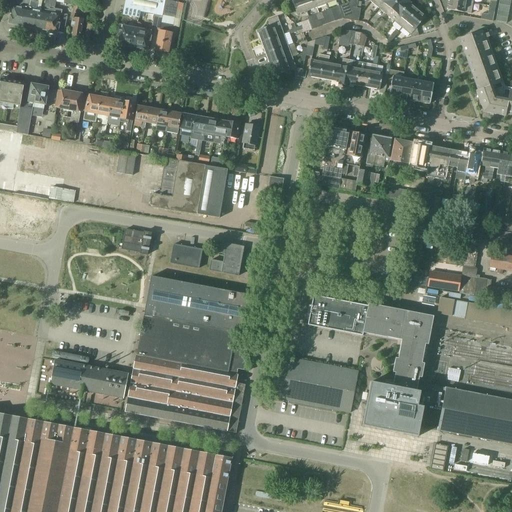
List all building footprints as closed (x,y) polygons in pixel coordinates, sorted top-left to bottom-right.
[(21,26),(25,0),(20,0),(20,8),(12,6),(9,21),(12,25),(21,26)] [(38,2),(36,2),(36,0),(25,0),(21,26),(33,29),(36,11),(37,11),(37,10),(38,2)] [(36,11),(33,29),(45,31),(50,0),(45,0),(44,4),(45,4),(44,11),(37,10),(37,11),(36,11)] [(50,0),(45,31),(58,33),(64,34),(67,15),(61,14),(62,10),(55,9),(56,2),(56,0),(50,0)] [(77,0),(76,5),(70,21),(73,21),(71,33),(73,33),(72,36),(81,38),(84,21),(77,19),(81,7),(84,0),(77,0)] [(93,20),(97,0),(92,0),(89,19),(93,20)] [(162,16),(164,0),(125,0),(124,9),(139,12),(140,12),(155,15),(162,16)] [(165,0),(164,0),(162,16),(181,20),(183,6),(184,4),(177,2),(172,1),(165,0)] [(302,0),(291,0),(297,15),(307,11),(302,0)] [(313,0),(302,0),(307,11),(317,8),(313,0)] [(352,14),(356,15),(357,8),(358,0),(355,0),(349,3),(352,12),(352,14)] [(371,0),(370,2),(378,8),(385,0),(371,0)] [(385,0),(378,8),(386,15),(398,0),(385,0)] [(407,0),(398,0),(386,15),(394,22),(409,4),(411,3),(407,0)] [(453,0),(449,0),(448,10),(471,14),(473,3),(453,0)] [(348,3),(339,6),(343,19),(354,21),(356,15),(352,14),(352,12),(349,3),(348,3)] [(409,4),(394,22),(402,28),(417,11),(409,4)] [(329,17),(332,23),(343,19),(339,6),(331,9),(333,15),(329,17)] [(495,7),(489,6),(488,15),(482,14),(481,20),(493,22),(495,7)] [(140,12),(139,12),(124,9),(123,15),(139,19),(140,12)] [(333,15),(331,9),(319,13),(323,26),(332,23),(329,17),(333,15)] [(417,11),(402,28),(410,35),(411,38),(419,36),(417,28),(425,17),(417,11)] [(310,24),(312,30),(323,26),(319,13),(311,16),(314,22),(310,24)] [(162,16),(155,15),(152,30),(158,31),(159,31),(162,16)] [(314,22),(311,16),(309,17),(310,19),(296,25),(298,27),(300,26),(302,30),(303,33),(304,33),(312,30),(310,24),(314,22)] [(270,26),(257,31),(261,43),(284,35),(277,17),(268,20),(270,26)] [(159,31),(155,51),(168,53),(172,33),(173,25),(161,23),(159,31)] [(290,35),(297,32),(295,28),(294,23),(290,25),(292,29),(289,31),(290,35)] [(96,27),(89,25),(87,24),(83,38),(92,40),(96,27)] [(117,36),(116,42),(119,43),(118,44),(122,45),(122,47),(130,48),(130,47),(133,47),(136,30),(120,27),(118,36),(117,36)] [(136,30),(133,47),(134,47),(134,49),(143,51),(143,49),(147,50),(147,48),(150,49),(151,42),(150,42),(151,33),(139,31),(136,30)] [(350,31),(341,32),(338,47),(347,49),(348,44),(352,45),(354,39),(349,38),(351,31),(350,31)] [(359,46),(361,33),(351,31),(349,38),(354,39),(352,45),(359,46)] [(506,114),(511,114),(511,90),(510,90),(509,96),(499,94),(495,85),(501,83),(485,39),(488,38),(487,37),(497,34),(496,31),(484,35),(482,31),(459,39),(478,90),(476,91),(483,112),(506,116),(506,114)] [(284,35),(261,43),(266,54),(288,46),(284,35)] [(306,48),(305,55),(305,56),(312,57),(315,40),(308,43),(306,48)] [(288,46),(266,54),(270,65),(292,57),(297,55),(293,44),(288,46)] [(311,60),(308,76),(319,79),(324,56),(319,55),(318,61),(311,60)] [(324,56),(319,79),(332,81),(335,65),(328,63),(329,57),(324,56)] [(292,57),(270,65),(274,77),(294,69),(295,73),(294,79),(301,80),(303,70),(296,68),(292,57)] [(372,64),(367,88),(380,90),(383,74),(376,72),(378,60),(378,57),(375,57),(375,59),(374,59),(373,65),(372,64)] [(335,65),(332,81),(339,82),(339,84),(344,85),(348,60),(344,59),(343,66),(335,65)] [(348,60),(344,85),(348,86),(348,84),(356,86),(359,69),(359,66),(360,62),(353,61),(348,60)] [(359,69),(356,86),(367,88),(372,64),(366,63),(360,62),(359,66),(359,69)] [(390,70),(388,79),(392,79),(389,97),(399,99),(403,78),(404,72),(390,70)] [(403,78),(399,99),(409,100),(413,80),(403,78)] [(423,82),(419,102),(430,104),(434,84),(434,80),(424,78),(423,82)] [(0,84),(0,105),(20,109),(21,102),(22,99),(24,84),(14,82),(14,81),(11,80),(10,82),(1,80),(0,84)] [(413,80),(409,100),(419,102),(423,82),(413,80)] [(20,109),(17,127),(16,133),(28,135),(32,116),(42,118),(43,110),(44,110),(48,88),(48,87),(43,86),(43,87),(38,87),(39,85),(34,84),(33,86),(32,85),(30,100),(22,99),(21,102),(20,109)] [(59,91),(56,108),(63,109),(63,111),(68,112),(72,92),(68,91),(68,92),(64,92),(64,91),(61,90),(61,91),(59,91)] [(66,124),(65,124),(65,127),(72,129),(73,124),(70,124),(70,122),(79,124),(84,96),(83,95),(84,94),(80,94),(80,95),(76,94),(76,93),(73,92),(70,110),(73,110),(71,119),(67,118),(66,124)] [(88,96),(83,120),(96,122),(96,118),(100,97),(95,96),(95,97),(88,96)] [(100,97),(96,118),(101,119),(102,121),(101,125),(107,125),(107,126),(107,124),(108,116),(111,101),(108,100),(108,98),(100,97)] [(108,116),(107,124),(119,126),(120,122),(120,119),(123,101),(118,100),(117,102),(111,101),(108,116)] [(120,119),(120,122),(127,123),(126,131),(130,132),(135,105),(130,104),(130,102),(123,101),(120,119)] [(137,106),(134,126),(145,128),(146,123),(148,108),(137,106)] [(148,108),(146,123),(156,125),(159,110),(148,108)] [(156,125),(155,131),(166,132),(166,131),(170,112),(159,110),(156,125)] [(166,131),(166,132),(178,134),(181,115),(170,112),(166,131)] [(183,115),(180,136),(191,138),(192,132),(195,116),(188,115),(188,116),(183,115)] [(192,132),(191,138),(198,139),(195,156),(199,156),(202,141),(206,119),(201,118),(201,117),(195,116),(192,132)] [(206,119),(202,141),(205,142),(212,143),(214,136),(217,120),(211,119),(210,120),(206,119)] [(214,136),(212,143),(220,144),(223,145),(227,123),(223,122),(223,121),(217,120),(214,136)] [(227,123),(223,145),(227,146),(229,138),(237,140),(239,124),(238,124),(238,122),(232,121),(232,123),(227,122),(227,123)] [(0,130),(5,131),(16,133),(17,127),(0,124),(0,130)] [(247,125),(243,144),(256,146),(259,127),(247,125)] [(349,132),(329,128),(326,147),(327,147),(322,173),(323,175),(321,177),(319,177),(318,185),(338,189),(340,178),(341,174),(343,164),(345,150),(346,150),(349,132)] [(343,164),(341,174),(346,175),(348,164),(355,166),(353,176),(358,177),(359,171),(359,170),(366,135),(351,132),(349,132),(346,150),(345,150),(343,164)] [(51,140),(59,141),(61,135),(52,133),(51,140)] [(368,154),(366,164),(370,165),(377,167),(382,138),(371,136),(368,154)] [(388,163),(389,160),(393,140),(382,138),(377,167),(383,168),(384,162),(388,163)] [(116,140),(115,148),(127,150),(129,141),(123,140),(123,141),(116,140)] [(393,140),(389,160),(394,161),(392,170),(396,170),(402,141),(393,140)] [(396,170),(395,177),(400,178),(401,171),(401,169),(410,171),(411,166),(415,144),(402,141),(396,170)] [(415,144),(411,166),(422,168),(426,146),(415,144)] [(149,146),(142,145),(140,153),(148,154),(149,146)] [(425,177),(436,179),(442,149),(433,147),(433,148),(430,148),(428,158),(430,159),(430,162),(428,162),(427,169),(425,177)] [(451,151),(442,149),(436,179),(446,181),(451,151)] [(483,149),(480,166),(485,167),(483,179),(487,179),(492,151),(483,149)] [(446,181),(445,183),(450,184),(453,166),(458,167),(461,152),(451,151),(446,181)] [(492,151),(487,179),(492,180),(494,168),(498,169),(501,152),(492,151)] [(120,152),(120,153),(116,173),(133,176),(136,154),(120,152)] [(458,167),(456,179),(459,180),(465,180),(465,177),(469,154),(461,152),(458,167)] [(498,169),(497,175),(501,176),(501,178),(500,182),(505,183),(510,154),(501,152),(498,169)] [(479,156),(469,154),(465,177),(470,178),(470,182),(473,183),(474,182),(479,156)] [(177,155),(176,162),(186,163),(187,157),(177,155)] [(156,159),(147,158),(146,164),(154,166),(156,159)] [(192,164),(187,163),(186,163),(176,162),(159,159),(158,165),(165,166),(160,192),(156,192),(155,195),(150,194),(148,207),(198,216),(199,215),(219,218),(227,170),(205,166),(205,167),(192,164)] [(356,184),(356,185),(373,188),(374,183),(375,174),(359,171),(358,177),(357,181),(356,184)] [(268,177),(265,196),(266,196),(277,198),(277,197),(276,197),(278,185),(280,185),(281,179),(279,179),(274,178),(269,177),(268,177)] [(340,178),(338,189),(355,192),(356,185),(356,184),(357,181),(340,178)] [(383,197),(391,199),(393,188),(385,187),(383,197)] [(398,189),(393,188),(391,199),(398,200),(399,189),(398,189)] [(399,189),(398,200),(404,201),(406,190),(403,190),(399,189)] [(406,202),(410,202),(412,192),(406,190),(404,201),(406,202)] [(466,191),(463,207),(473,208),(475,193),(470,192),(466,191)] [(410,202),(417,204),(419,193),(412,192),(410,202)] [(420,193),(417,205),(418,205),(413,232),(433,235),(437,211),(433,210),(435,196),(430,195),(429,195),(420,193)] [(459,222),(459,228),(469,230),(470,226),(470,224),(471,217),(473,208),(463,207),(461,222),(459,222)] [(496,229),(505,231),(507,218),(498,217),(496,229)] [(481,219),(480,226),(488,227),(489,221),(481,219)] [(496,230),(470,226),(469,230),(468,237),(497,242),(497,243),(511,245),(511,233),(499,231),(499,230),(496,230)] [(125,230),(121,250),(140,253),(140,254),(147,255),(151,233),(144,232),(144,233),(125,230)] [(211,260),(209,271),(238,276),(241,263),(242,264),(244,256),(242,255),(244,247),(220,243),(218,253),(225,254),(223,263),(211,260)] [(173,245),(170,264),(199,269),(202,250),(173,245)] [(477,276),(476,276),(477,269),(475,269),(479,249),(467,247),(459,294),(511,301),(511,289),(491,286),(491,280),(479,278),(479,276),(477,275),(477,276)] [(511,257),(492,253),(489,268),(511,271),(511,257)] [(423,273),(411,271),(409,281),(421,283),(423,273)] [(430,272),(428,287),(458,291),(460,277),(430,272)] [(144,315),(125,412),(236,433),(239,418),(242,404),(244,392),(245,386),(245,385),(235,383),(237,375),(237,371),(238,365),(244,366),(249,344),(243,342),(244,333),(245,333),(247,322),(252,296),(151,277),(144,315)] [(371,382),(362,426),(418,437),(421,422),(439,425),(438,430),(511,444),(511,401),(446,389),(418,383),(419,378),(421,378),(424,364),(422,363),(425,345),(428,345),(433,317),(368,304),(368,306),(313,296),(307,326),(362,336),(362,333),(386,338),(386,337),(401,340),(398,359),(395,358),(392,373),(395,373),(392,387),(390,386),(371,382)] [(511,311),(440,298),(437,312),(465,317),(464,319),(511,328),(511,311)] [(275,380),(271,398),(348,413),(350,413),(358,372),(279,356),(279,357),(276,374),(275,380)] [(56,360),(51,385),(52,385),(124,399),(128,374),(56,360)] [(433,360),(430,379),(445,381),(445,380),(448,363),(433,360)] [(0,511),(220,511),(222,506),(224,496),(224,495),(225,488),(226,483),(231,458),(25,419),(0,413),(0,511)] [(448,446),(435,444),(430,469),(443,472),(448,446)]
